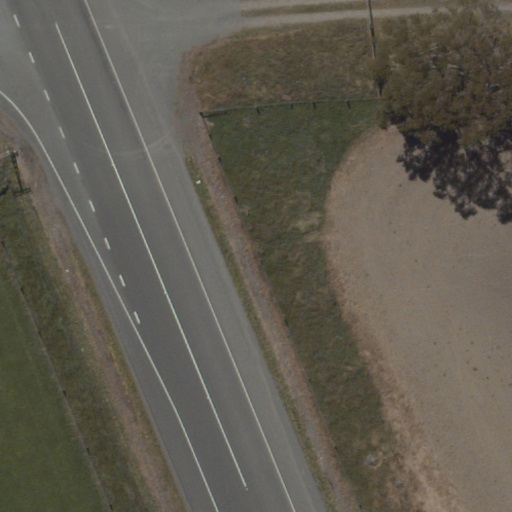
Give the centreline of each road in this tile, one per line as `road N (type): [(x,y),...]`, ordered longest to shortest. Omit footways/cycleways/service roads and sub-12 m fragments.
road 1 (primary): [(253,511),(45,0)]
road 2 (track): [(350,0),(55,24)]
